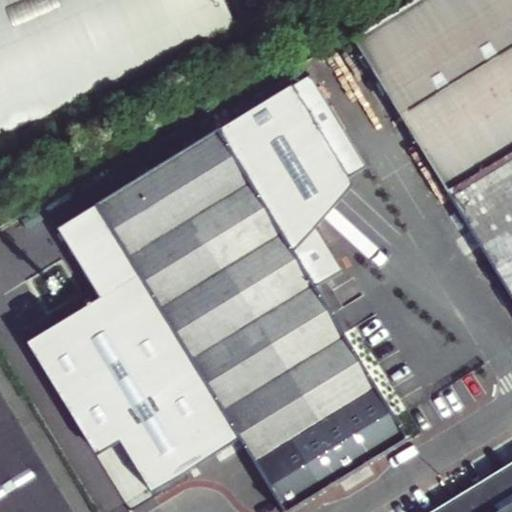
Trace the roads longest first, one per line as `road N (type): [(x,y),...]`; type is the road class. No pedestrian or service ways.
road 1 (unclassified): [(338,70),(511,347)]
road 2 (unclassified): [(511,407),(341,511)]
